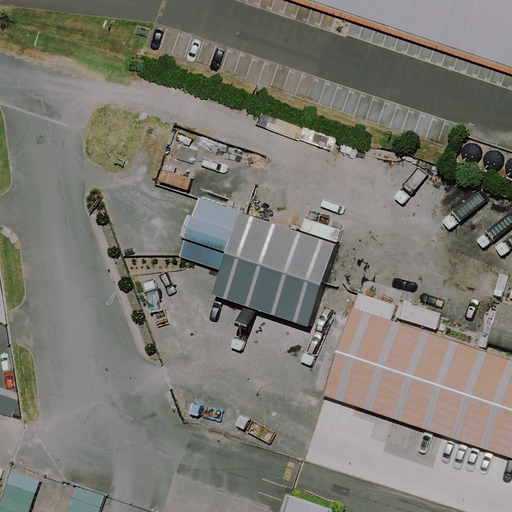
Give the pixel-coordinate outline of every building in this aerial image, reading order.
[(511,0),(316,0),(511,64),(511,0)] [(511,153),(463,138),(455,162),(511,181),(511,153)] [(241,213),(199,199),(180,257),(222,270),(241,213)] [(336,245),(241,213),(222,270),(213,295),(309,327),(336,245)] [(511,360),(473,348),(352,308),(323,395),(511,457),(511,360)] [(0,392),(0,409),(12,413),(17,398),(0,392)] [(0,511),(28,511),(39,483),(11,474),(0,505),(0,511)] [(99,511),(104,497),(77,487),(68,511),(99,511)] [(286,495),(280,511),(329,511),(330,510),(286,495)]
